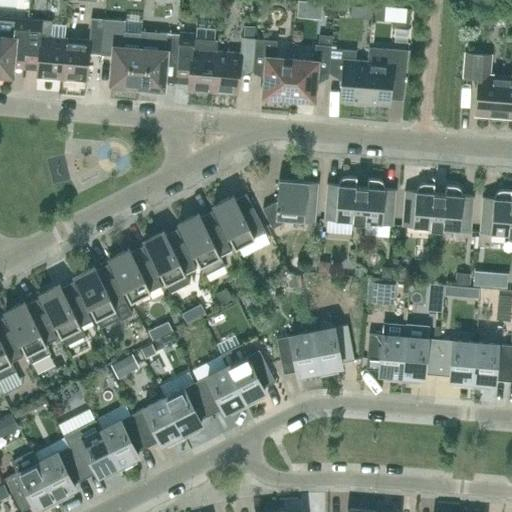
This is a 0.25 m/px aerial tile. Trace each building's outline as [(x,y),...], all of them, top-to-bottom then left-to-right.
[(391,0),(390,13),(412,14),(412,0),(391,0)] [(0,73),(10,75),(12,54),(13,49),(16,50),(25,50),(25,49),(28,17),(14,16),(14,18),(3,17),(3,19),(0,18),(0,73)] [(61,79),(64,38),(50,37),(51,19),(28,17),(25,49),(38,50),(36,77),(61,79)] [(101,55),(104,18),(90,17),(89,40),(64,38),(61,79),(86,81),(88,54),(101,55)] [(137,85),(140,49),(122,48),(124,20),(104,18),(101,55),(114,56),(112,83),(137,85)] [(140,49),(137,85),(162,87),(164,62),(168,62),(177,63),(177,62),(179,34),(166,33),(141,31),(140,49)] [(193,33),(180,32),(179,32),(179,34),(177,62),(190,63),(188,90),(212,92),(216,51),(192,49),(193,33)] [(292,58),(288,98),(314,100),(317,73),(329,74),(329,73),(331,48),(332,35),(319,34),(318,44),(315,44),(314,60),(294,58),(292,58)] [(255,39),(241,37),(240,53),(216,51),(212,92),(237,94),(239,67),(253,68),(255,39)] [(276,57),(277,41),(255,39),(253,68),(265,69),(262,96),(288,98),(292,58),(276,57)] [(368,63),(364,105),(373,105),(374,102),(389,103),(391,78),(404,79),(406,50),(383,48),(382,48),(369,47),(368,63)] [(355,62),(356,50),(331,48),(329,73),(342,74),(340,99),(355,101),(355,104),(364,105),(368,63),(355,62)] [(489,75),(490,54),(465,52),(463,76),(477,77),(474,114),(500,116),(504,76),(489,75)] [(511,76),(504,76),(500,116),(511,116),(511,76)] [(355,177),(347,176),(345,176),(343,177),(341,178),(339,180),(339,182),(338,184),(326,183),(323,219),(358,222),(361,186),(360,186),(356,186),(356,177),(355,177)] [(369,178),(367,178),(367,187),(362,186),(361,186),(358,222),(393,225),(396,189),(384,188),(384,186),(384,183),(382,182),(381,180),(379,179),(369,178)] [(315,222),(318,182),(278,179),(277,201),(262,208),(272,228),(288,220),(315,222)] [(433,184),(425,183),(423,183),(420,183),(419,185),(417,186),(416,188),(416,191),(404,190),(401,225),(436,228),(439,193),(438,193),(433,192),(434,184),(433,184)] [(446,185),(445,185),(444,193),(440,193),(439,193),(436,228),(471,231),(474,196),(462,195),(462,192),(461,190),(460,188),(459,187),(457,186),(446,185)] [(511,191),(503,190),(500,190),(498,190),(496,191),(495,193),(494,195),(494,197),(482,196),(479,232),(511,234),(511,199),(511,190),(511,191)] [(266,232),(246,193),(235,199),(233,195),(232,195),(232,196),(213,205),(235,248),(266,232)] [(231,250),(211,211),(200,216),(198,212),(197,213),(178,223),(205,275),(225,265),(220,256),(231,250)] [(196,268),(176,228),(165,234),(163,230),(162,231),(143,241),(170,292),(190,282),(185,273),(196,268)] [(161,285),(141,246),(130,252),(128,248),(127,248),(127,249),(109,258),(130,301),(161,285)] [(132,314),(107,264),(96,269),(94,266),(92,266),(93,266),(74,276),(100,328),(119,318),(120,320),(132,314)] [(468,284),(469,274),(455,273),(454,283),(468,284)] [(289,284),(300,283),(299,275),(288,277),(289,284)] [(92,321),(72,282),(61,287),(59,283),(58,284),(39,294),(65,345),(85,335),(81,326),(92,321)] [(373,282),(372,302),(393,304),(395,284),(373,282)] [(213,309),(219,306),(214,296),(208,299),(213,309)] [(57,338),(37,299),(26,305),(24,301),(23,302),(4,311),(31,363),(51,353),(46,344),(57,338)] [(497,307),(496,319),(508,320),(510,308),(497,307)] [(22,356),(2,317),(0,318),(0,378),(16,371),(11,362),(22,356)] [(400,381),(405,322),(383,320),(381,334),(368,333),(365,369),(379,370),(379,373),(383,373),(383,378),(382,378),(382,379),(400,381)] [(428,338),(430,324),(405,322),(400,381),(418,382),(419,381),(418,381),(419,376),(423,377),(423,374),(437,375),(440,339),(428,338)] [(337,370),(337,366),(341,365),(340,362),(354,359),(347,324),(312,331),(320,375),(338,372),(338,370),(337,370)] [(153,339),(161,334),(158,328),(150,333),(153,339)] [(320,375),(312,331),(276,338),(283,373),(297,370),(297,373),(301,373),(302,377),(302,379),(320,375)] [(471,387),(475,342),(440,339),(437,375),(450,376),(449,379),(454,379),(453,384),(453,385),(471,387)] [(507,380),(510,345),(475,342),(471,387),(489,388),(489,387),(489,382),(494,383),(494,379),(507,380)] [(227,366),(247,406),(263,397),(263,396),(262,396),(260,392),(264,390),(263,387),(275,381),(259,349),(247,355),(241,343),(220,354),(227,366)] [(142,348),(122,358),(127,370),(147,360),(142,348)] [(231,414),(247,406),(227,366),(195,382),(211,414),(223,408),(224,410),(228,408),(230,413),(231,414)] [(199,429),(197,424),(201,422),(199,419),(211,414),(195,382),(163,398),(184,438),(200,430),(199,428),(199,429)] [(50,405),(59,400),(55,393),(46,398),(50,405)] [(167,446),(184,438),(163,398),(132,414),(148,446),(160,440),(161,443),(165,441),(167,445),(167,446)] [(136,461),(134,456),(138,454),(136,452),(148,446),(132,414),(100,430),(121,470),(137,462),(136,460),(136,461)] [(5,426),(15,421),(12,415),(2,420),(5,426)] [(95,419),(63,436),(68,446),(69,446),(85,478),(97,472),(98,475),(102,473),(104,477),(104,478),(107,477),(111,475),(121,470),(100,430),(95,419)] [(73,493),(71,488),(75,487),(73,484),(85,478),(69,446),(68,446),(39,461),(37,462),(58,502),(74,494),(73,493)] [(17,472),(5,478),(21,510),(33,504),(35,507),(39,505),(41,509),(41,510),(44,509),(47,507),(58,502),(37,462),(39,461),(33,449),(11,460),(17,472)]
